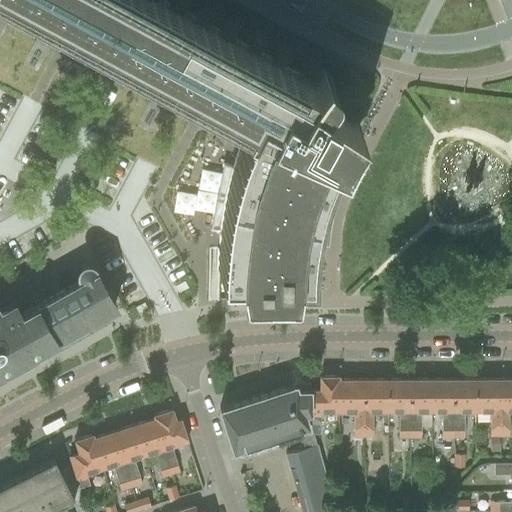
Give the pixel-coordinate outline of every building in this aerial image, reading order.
[(0,0),(0,36),(109,95),(104,105),(117,112),(132,120),(137,110),(200,144),(203,139),(233,155),(231,165),(222,162),(209,229),(218,229),(216,269),(218,269),(218,270),(234,270),(238,283),(238,285),(239,285),(240,286),(289,285),(290,285),(291,284),(291,283),(293,270),(305,270),(305,269),(307,269),(307,259),(308,250),(308,241),(311,219),(316,198),(322,177),(330,156),(340,161),(341,159),(340,158),(343,152),(344,152),(345,151),(343,151),(347,144),(348,145),(349,144),(347,143),(351,137),(352,137),(353,136),(352,136),(359,125),(322,102),(322,101),(332,86),(333,85),(333,84),(333,82),(333,81),(333,80),(332,79),(332,78),(323,70),(322,68),(311,82),(302,77),(303,76),(163,0),(0,0)] [(0,370),(30,353),(115,306),(105,290),(93,268),(93,267),(92,267),(92,266),(91,266),(91,265),(90,265),(89,265),(89,264),(88,264),(87,264),(86,264),(85,264),(84,264),(84,265),(83,265),(82,265),(82,266),(81,266),(80,267),(80,268),(79,268),(79,269),(79,270),(79,271),(78,271),(78,272),(78,273),(79,273),(79,274),(79,275),(81,280),(20,314),(13,302),(0,309),(0,370)] [(319,389),(309,389),(310,424),(311,427),(313,433),(319,433),(319,424),(320,424),(320,413),(341,413),(341,379),(338,379),(338,375),(319,375),(319,389)] [(452,378),(430,379),(430,413),(441,413),(441,439),(452,439),(452,378)] [(475,378),(452,378),(452,439),(463,439),(463,413),(475,413),(475,378)] [(497,378),(475,378),(475,413),(489,413),(489,437),(497,437),(497,378)] [(511,378),(497,378),(497,437),(508,437),(508,411),(511,411),(511,378)] [(364,379),(341,379),(341,413),(353,413),(353,438),(364,438),(364,379)] [(386,379),(364,379),(364,438),(372,438),(372,413),(386,413),(386,379)] [(408,379),(386,379),(386,413),(398,413),(398,439),(408,439),(408,379)] [(430,379),(408,379),(408,439),(420,439),(420,413),(430,413),(430,379)] [(295,383),(219,408),(232,450),(242,447),(243,448),(299,431),(304,448),(285,453),(301,511),(334,511),(313,433),(311,427),(310,424),(309,389),(307,388),(308,384),(307,383),(307,385),(295,385),(295,383)] [(154,418),(153,418),(171,474),(179,472),(171,447),(187,442),(179,418),(175,420),(172,409),(153,415),(154,418)] [(153,418),(133,424),(143,456),(153,453),(161,478),(171,474),(153,418)] [(133,424),(114,430),(132,487),(141,484),(133,459),(143,456),(133,424)] [(114,430),(94,437),(105,468),(105,469),(113,466),(120,491),(132,487),(114,430)] [(77,452),(68,455),(71,464),(72,466),(76,481),(78,487),(89,484),(87,477),(86,475),(105,469),(95,437),(92,438),(92,435),(73,440),(77,452)] [(462,467),(462,454),(453,454),(453,467),(462,467)] [(0,511),(44,511),(71,499),(72,499),(73,498),(66,484),(60,472),(53,458),(0,484),(0,511)] [(511,463),(493,463),(493,474),(511,474),(511,463)] [(72,466),(60,472),(66,484),(73,498),(72,499),(71,499),(75,511),(86,511),(78,487),(76,481),(72,466)] [(174,485),(164,488),(168,500),(178,497),(174,485)] [(429,503),(429,490),(420,490),(420,503),(429,503)] [(409,509),(409,496),(400,496),(400,509),(409,509)] [(147,497),(135,501),(138,510),(150,507),(147,497)] [(135,501),(122,504),(124,511),(132,511),(138,510),(135,501)] [(454,510),(467,510),(467,501),(454,501),(454,510)] [(511,511),(511,502),(489,502),(489,511),(511,511)]
